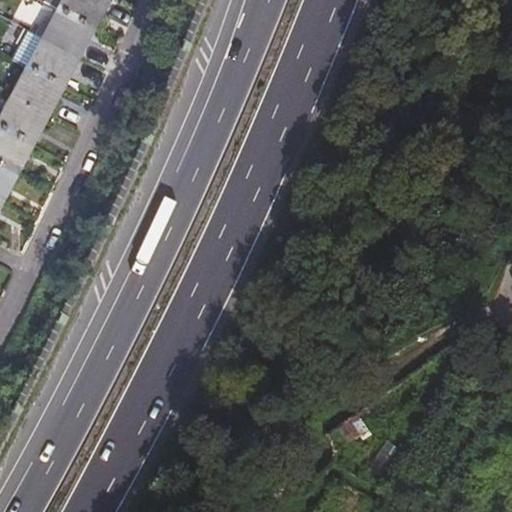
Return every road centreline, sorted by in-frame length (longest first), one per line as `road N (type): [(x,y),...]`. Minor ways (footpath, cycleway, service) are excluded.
road 1 (trunk): [(257,0),(136,277),(16,511)]
road 2 (trunk): [(78,511),(183,308),(317,0)]
